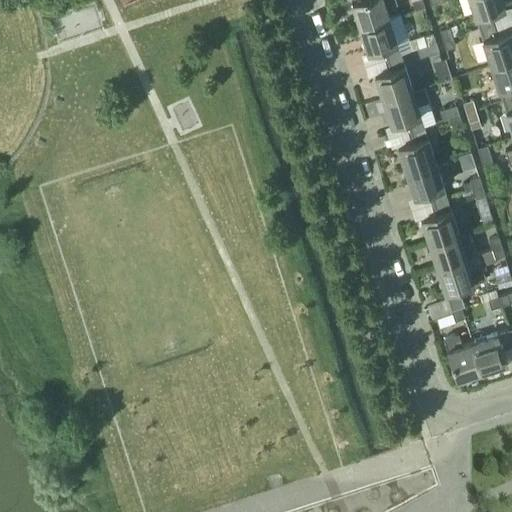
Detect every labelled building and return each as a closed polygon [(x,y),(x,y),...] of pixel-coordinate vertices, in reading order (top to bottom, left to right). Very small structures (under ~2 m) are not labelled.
[(360,26),(389,16),(386,6),(397,2),(396,0),(354,0),(352,1),(360,26)] [(425,5),(422,0),(412,0),(415,8),(425,5)] [(470,0),(479,27),(493,22),(490,11),(505,6),(502,0),(470,0)] [(401,52),(389,16),(360,26),(368,51),(383,46),(386,57),(401,52)] [(511,55),(511,28),(497,33),(493,22),(479,27),(490,63),(511,55)] [(452,35),(449,26),(440,29),(443,38),(452,35)] [(426,43),(436,40),(433,31),(423,34),(426,43)] [(452,35),(443,38),(446,48),(455,45),(452,35)] [(429,53),(439,50),(436,40),(426,43),(429,53)] [(375,73),(383,98),(412,88),(401,52),(386,57),(390,68),(375,73)] [(439,58),(444,75),(454,72),(449,55),(439,58)] [(511,55),(490,63),(502,99),(511,95),(511,55)] [(424,124),(412,88),(383,98),(391,123),(406,118),(409,129),(424,124)] [(511,95),(502,99),(511,129),(511,95)] [(476,107),(473,98),(463,101),(466,110),(476,107)] [(447,107),(449,116),(459,113),(456,104),(447,107)] [(476,107),(466,110),(469,120),(479,117),(476,107)] [(452,125),(462,122),(459,113),(449,116),(452,125)] [(435,160),(424,124),(409,129),(413,140),(398,144),(406,169),(435,160)] [(478,146),(483,162),(492,159),(487,143),(478,146)] [(447,196),(435,160),(406,169),(414,194),(429,190),(432,201),(447,196)] [(482,184),(479,175),(469,178),(472,187),(482,184)] [(475,196),(485,193),(482,184),(472,187),(472,188),(475,196)] [(421,217),(429,241),(458,232),(447,196),(432,201),(436,212),(421,217)] [(429,241),(437,266),(466,256),(466,255),(475,252),(468,230),(459,233),(458,232),(429,241)] [(492,247),(501,244),(498,235),(489,238),(492,247)] [(501,244),(492,247),(492,248),(495,256),(503,253),(501,244)] [(481,262),(482,264),(496,260),(495,256),(492,248),(478,253),(481,262)] [(469,266),(466,256),(437,266),(445,290),(486,277),(482,264),(481,262),(469,266)] [(449,296),(452,309),(461,306),(465,305),(461,292),(449,296)] [(508,292),(498,296),(501,304),(511,301),(508,292)] [(491,307),(501,304),(498,296),(489,299),(491,307)] [(464,316),(461,306),(452,309),(456,319),(464,316)] [(511,339),(508,328),(472,339),(482,369),(507,361),(502,346),(511,342),(511,339)] [(457,377),(482,369),(472,339),(462,343),(458,331),(444,336),(457,377)]
